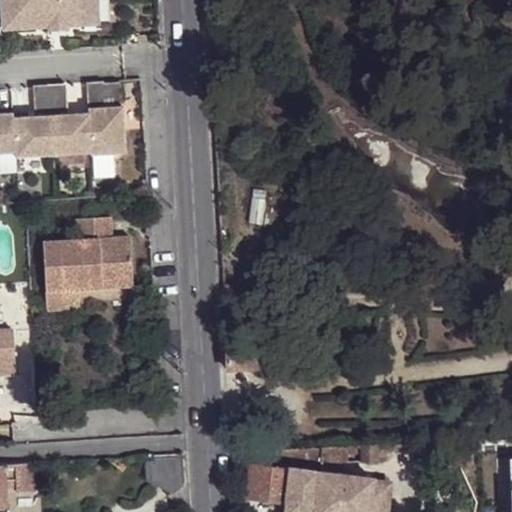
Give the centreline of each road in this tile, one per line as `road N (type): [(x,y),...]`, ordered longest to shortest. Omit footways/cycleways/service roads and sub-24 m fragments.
road 1 (residential): [(212,511),(184,63)]
road 2 (residential): [(184,63),(0,73)]
